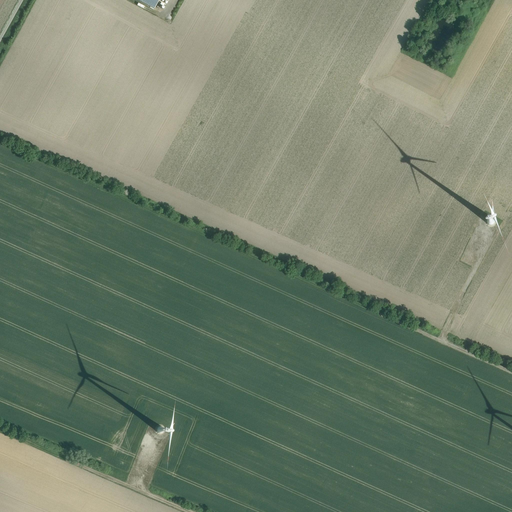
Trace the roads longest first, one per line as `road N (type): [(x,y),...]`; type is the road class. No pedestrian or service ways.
road 1 (track): [(511,364),(0,135)]
road 2 (track): [(0,426),(204,511)]
